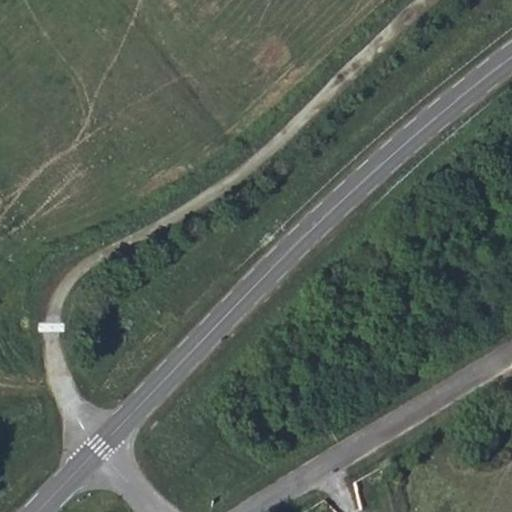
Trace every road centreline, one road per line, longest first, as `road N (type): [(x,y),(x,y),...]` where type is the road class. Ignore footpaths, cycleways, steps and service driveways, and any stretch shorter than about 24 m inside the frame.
road 1 (tertiary): [(101,447),(335,204),(511,56)]
road 2 (unclassified): [(251,511),(511,357)]
